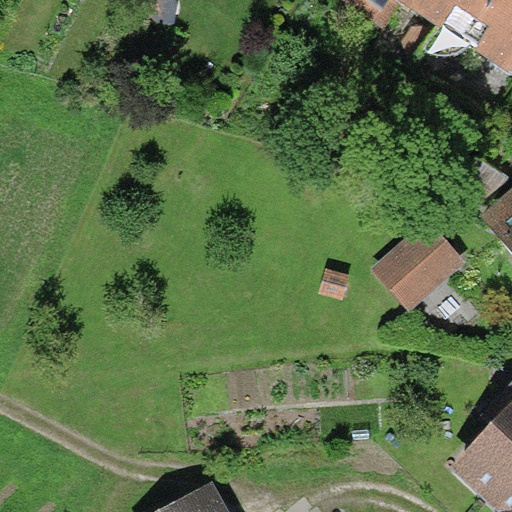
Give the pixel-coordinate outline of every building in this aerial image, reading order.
[(401,9),(406,0),(334,0),(385,33),(401,9)] [(511,80),(511,0),(406,0),(401,9),(511,81),(511,80)] [(511,194),(483,219),(511,256),(511,194)] [(465,261),(425,222),(363,279),(399,318),(465,261)] [(350,283),(321,277),(316,302),(343,308),(350,283)] [(511,511),(511,412),(448,472),(490,511),(511,511)] [(212,511),(201,494),(169,511),(212,511)]
